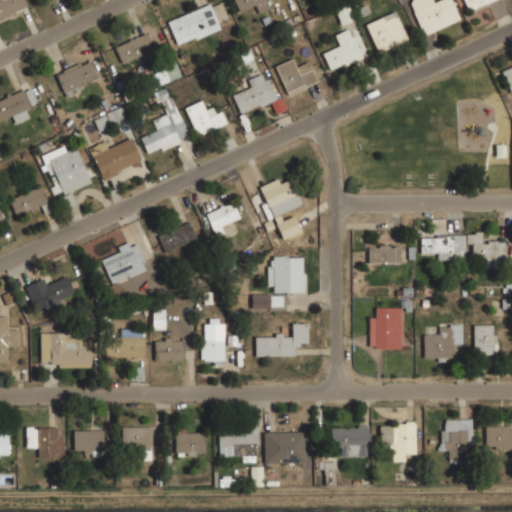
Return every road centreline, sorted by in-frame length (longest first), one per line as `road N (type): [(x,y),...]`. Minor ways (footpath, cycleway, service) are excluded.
road 1 (residential): [(511,30),(0,262)]
road 2 (residential): [(511,391),(0,394)]
road 3 (residential): [(317,121),(333,160),(338,206),(336,394)]
road 4 (residential): [(511,202),(338,206)]
road 5 (residential): [(132,0),(0,59)]
